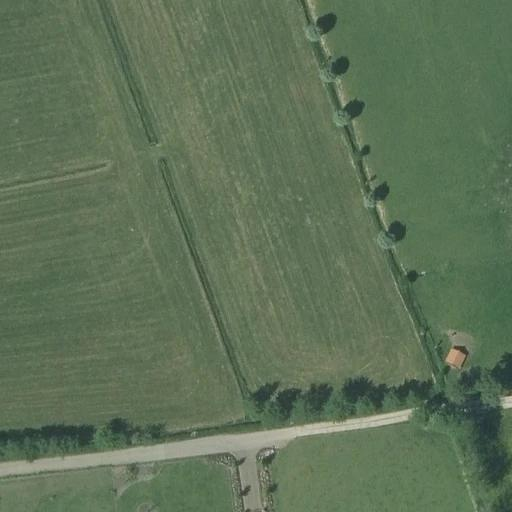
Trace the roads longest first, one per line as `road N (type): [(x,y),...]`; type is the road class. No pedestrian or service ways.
road 1 (track): [(511,404),(240,439)]
road 2 (unclassified): [(240,439),(0,471)]
